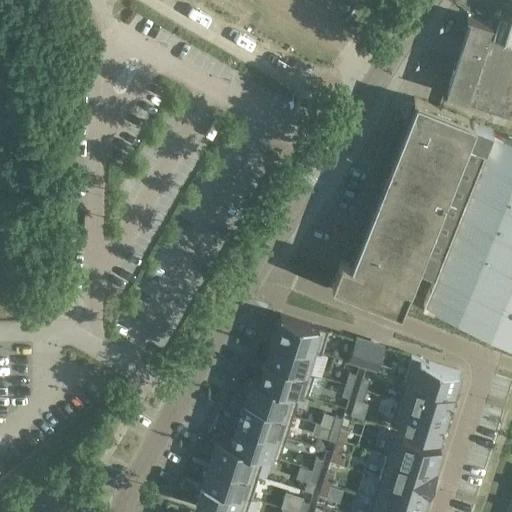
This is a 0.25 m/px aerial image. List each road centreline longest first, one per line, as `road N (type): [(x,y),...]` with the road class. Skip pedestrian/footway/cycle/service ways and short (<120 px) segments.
road 1 (unclassified): [(256,267),(433,0)]
road 2 (unclassified): [(124,511),(256,267)]
road 3 (residential): [(256,267),(489,360)]
road 4 (residential): [(489,360),(441,511)]
